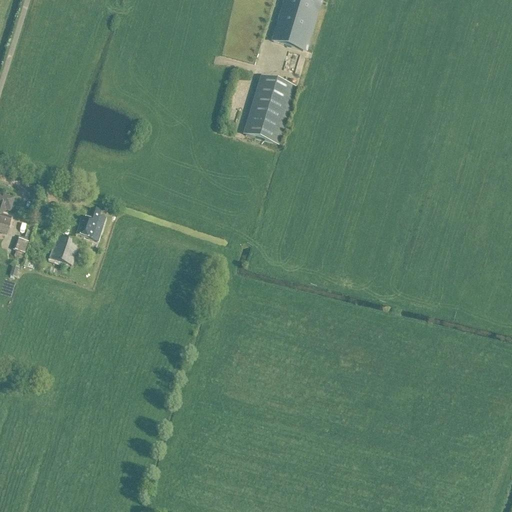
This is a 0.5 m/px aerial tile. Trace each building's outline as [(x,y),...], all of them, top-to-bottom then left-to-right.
[(302,53),(318,1),(315,0),(286,0),(273,44),(302,53)] [(279,148),(297,89),(261,78),(243,137),(279,148)] [(1,198),(0,197),(0,226),(9,229),(12,220),(2,217),(4,211),(10,213),(14,200),(1,196),(1,198)] [(98,245),(106,221),(100,219),(101,215),(91,212),(91,213),(92,213),(92,215),(89,214),(87,223),(81,221),(76,238),(98,245)] [(0,226),(0,234),(6,237),(9,229),(0,226)] [(71,268),(79,245),(59,238),(51,262),(71,268)] [(23,262),(29,244),(17,240),(13,252),(17,253),(15,259),(23,262)]
